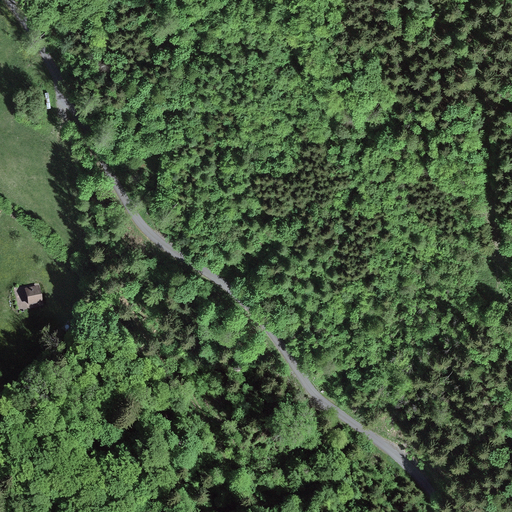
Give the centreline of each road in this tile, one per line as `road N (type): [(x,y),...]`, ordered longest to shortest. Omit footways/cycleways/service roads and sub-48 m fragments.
road 1 (unclassified): [(7,0),(141,225),(248,305),(323,399),(419,473),(445,511)]
road 2 (track): [(67,96),(90,255),(261,497),(260,511)]
road 3 (track): [(511,308),(491,212),(492,83),(425,0)]
road 4 (track): [(165,244),(153,202),(179,48),(160,0)]
road 5 (track): [(115,511),(103,477),(59,414),(16,383)]
